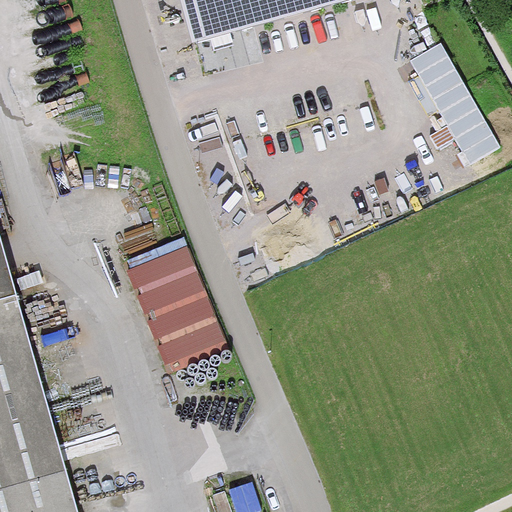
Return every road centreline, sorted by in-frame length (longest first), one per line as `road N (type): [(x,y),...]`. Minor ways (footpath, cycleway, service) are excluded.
road 1 (residential): [(312,511),(178,166),(128,0)]
road 2 (unknown): [(278,425),(154,446),(117,400),(72,281),(0,139)]
